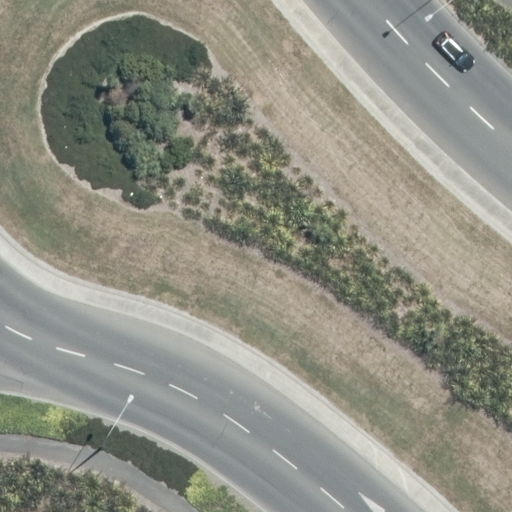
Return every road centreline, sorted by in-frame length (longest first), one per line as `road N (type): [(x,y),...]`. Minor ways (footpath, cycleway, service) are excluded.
road 1 (secondary): [(359,511),(229,422),(120,367),(24,337)]
road 2 (secondary): [(369,0),(511,141)]
